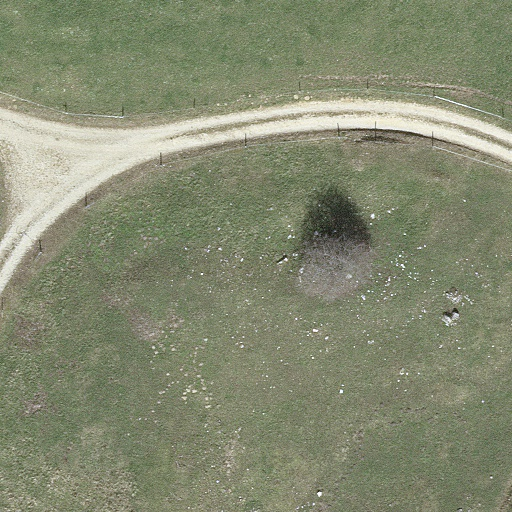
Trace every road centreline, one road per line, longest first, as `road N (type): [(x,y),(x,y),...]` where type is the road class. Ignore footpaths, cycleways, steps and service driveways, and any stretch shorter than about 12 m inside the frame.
road 1 (track): [(511,152),(424,125),(314,119),(181,142),(80,173)]
road 2 (track): [(80,173),(0,269)]
